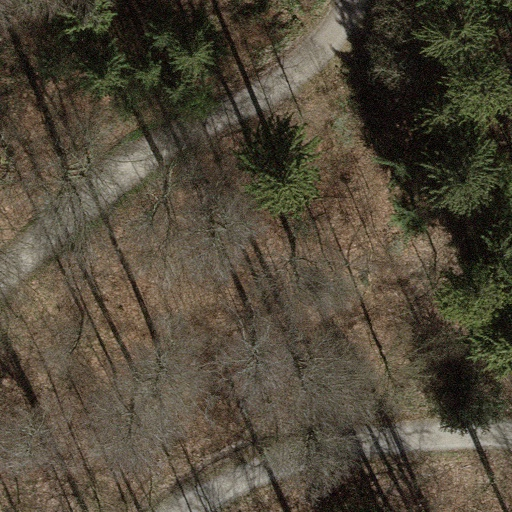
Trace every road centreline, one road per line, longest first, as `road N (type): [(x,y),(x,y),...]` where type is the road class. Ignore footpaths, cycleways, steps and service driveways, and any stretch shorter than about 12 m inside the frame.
road 1 (track): [(0,284),(128,160),(312,57),(356,0)]
road 2 (track): [(511,432),(397,435),(269,467),(187,511)]
